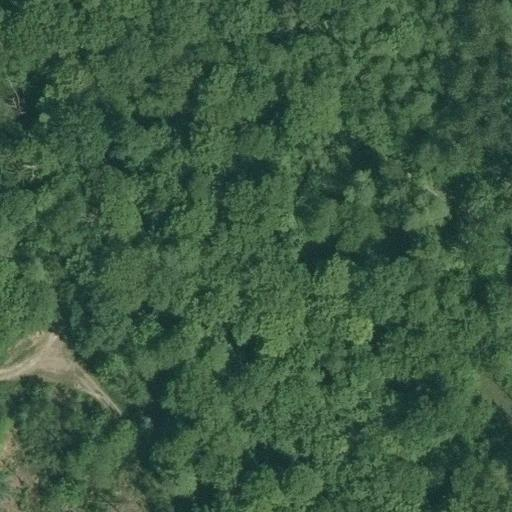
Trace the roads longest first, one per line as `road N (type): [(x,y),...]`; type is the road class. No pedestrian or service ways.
road 1 (track): [(103,414),(72,323),(75,241),(118,143),(211,105),(305,118),(492,240),(511,243)]
road 2 (track): [(163,511),(103,414),(0,387)]
road 3 (track): [(390,0),(404,179)]
